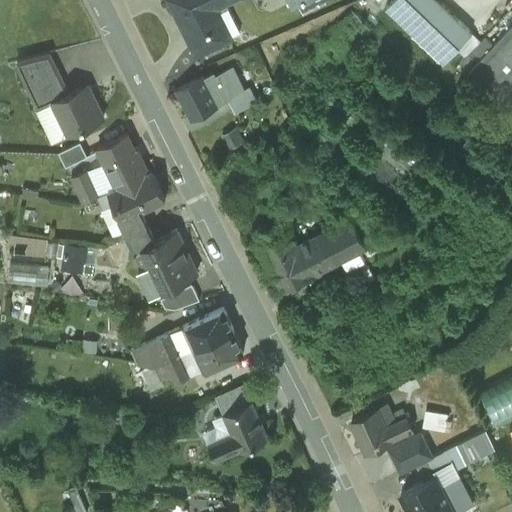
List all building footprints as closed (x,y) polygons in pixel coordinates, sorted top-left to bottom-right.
[(170,0),(197,53),(227,38),(210,5),(220,0),(170,0)] [(472,31),(438,0),(391,0),(385,6),(444,61),(456,48),(472,31)] [(289,87),(310,105),(377,28),(356,10),(289,87)] [(511,23),(493,43),(468,69),(511,110),(511,23)] [(472,31),(456,48),(465,56),(481,39),(472,31)] [(465,56),(460,61),(468,69),(493,43),(485,35),(481,39),(465,56)] [(49,53),(16,61),(23,77),(32,73),(60,74),(49,53)] [(511,164),(373,60),(353,86),(511,206),(511,164)] [(202,78),(201,74),(174,88),(190,118),(230,97),(233,95),(232,94),(221,72),(215,76),(213,72),(202,78)] [(60,74),(32,73),(23,77),(38,108),(52,101),(51,100),(68,92),(60,74)] [(452,170),(336,82),(298,134),(411,219),(433,196),(452,170)] [(249,85),(232,94),(233,95),(230,97),(236,109),(256,98),(249,85)] [(68,92),(51,100),(52,101),(38,108),(36,109),(38,114),(39,114),(53,142),(104,117),(89,87),(81,90),(79,86),(68,92)] [(137,156),(126,132),(97,147),(110,173),(116,170),(122,184),(148,171),(140,155),(137,156)] [(80,142),(58,152),(66,167),(87,156),(80,142)] [(99,195),(87,170),(71,178),(83,203),(99,195)] [(122,184),(107,191),(109,195),(115,192),(118,199),(112,201),(121,218),(121,219),(140,210),(164,198),(151,170),(148,171),(122,184)] [(374,206),(368,209),(362,199),(347,207),(362,236),(383,225),(374,206)] [(347,207),(347,206),(328,215),(334,225),(320,232),(334,261),(366,244),(362,236),(347,207)] [(140,210),(121,219),(121,218),(120,219),(127,235),(147,225),(140,210)] [(320,232),(297,244),(283,215),(253,230),(282,287),(334,261),(320,232)] [(147,225),(127,235),(134,249),(154,239),(147,225)] [(183,257),(171,232),(154,239),(134,249),(142,266),(148,263),(161,289),(197,272),(189,255),(183,257)] [(402,248),(380,261),(390,279),(435,254),(425,237),(403,250),(402,248)] [(467,253),(439,269),(432,258),(385,284),(402,316),(479,273),(467,253)] [(7,264),(7,279),(44,279),(44,264),(7,264)] [(383,281),(369,288),(389,323),(402,316),(385,284),(383,281)] [(192,283),(161,298),(165,307),(166,306),(175,308),(199,299),(192,283)] [(223,307),(183,325),(193,347),(233,328),(223,307)] [(233,328),(193,347),(203,369),(243,350),(233,328)] [(179,353),(169,332),(156,337),(166,359),(179,353)] [(156,337),(144,343),(154,365),(166,359),(156,337)] [(179,353),(166,359),(172,373),(176,381),(189,375),(179,353)] [(166,359),(154,365),(161,378),(172,373),(166,359)] [(154,365),(141,371),(150,389),(163,383),(161,378),(154,365)] [(511,370),(479,387),(499,426),(511,419),(511,370)] [(253,399),(223,413),(232,431),(240,449),(240,450),(270,437),(253,399)] [(387,403),(351,420),(366,452),(413,429),(403,408),(392,413),(387,403)] [(447,414),(426,410),(425,426),(433,427),(444,428),(447,414)] [(433,427),(425,426),(423,449),(432,449),(433,427)] [(232,431),(208,442),(216,460),(240,449),(232,431)] [(449,447),(416,464),(422,476),(455,459),(449,447)] [(451,479),(441,484),(436,473),(401,491),(411,511),(455,511),(467,506),(460,492),(458,493),(451,479)]
